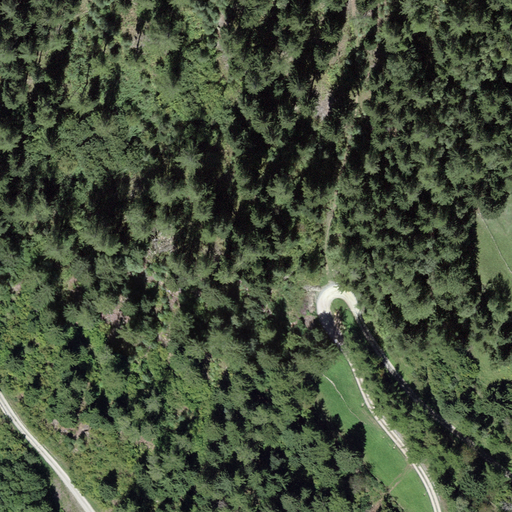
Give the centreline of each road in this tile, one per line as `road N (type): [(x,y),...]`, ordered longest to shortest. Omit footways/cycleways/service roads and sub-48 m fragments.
road 1 (track): [(511,478),(444,428),(400,380),(345,296),(326,291),(321,305),(332,336),(371,416),(438,511)]
road 2 (track): [(0,393),(91,511)]
